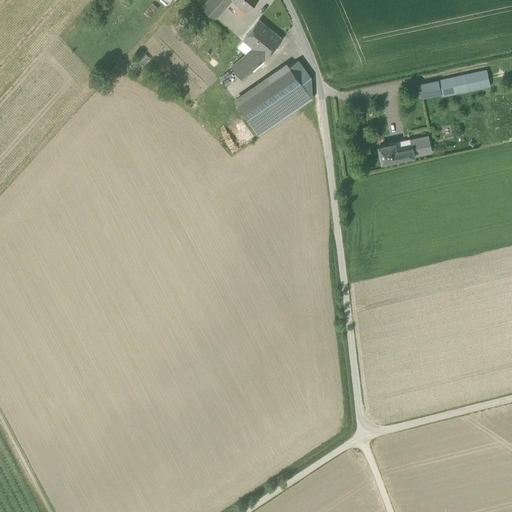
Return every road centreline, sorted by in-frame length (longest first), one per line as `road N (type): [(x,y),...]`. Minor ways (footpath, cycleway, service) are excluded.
road 1 (unclassified): [(362,435),(320,82),(284,0)]
road 2 (unclassified): [(511,399),(362,435)]
road 3 (unclassified): [(362,435),(246,511)]
